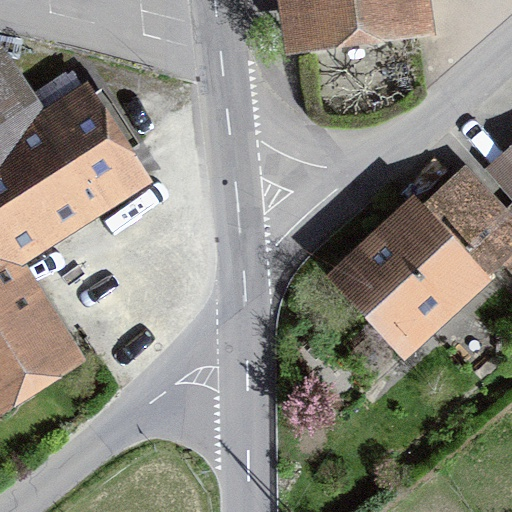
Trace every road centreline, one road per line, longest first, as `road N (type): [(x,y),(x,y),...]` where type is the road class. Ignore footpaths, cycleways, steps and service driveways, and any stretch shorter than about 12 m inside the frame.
road 1 (residential): [(237,291),(511,50)]
road 2 (tertiary): [(211,0),(237,291)]
road 3 (tertiary): [(239,345),(15,511)]
road 4 (tertiary): [(246,511),(239,345)]
